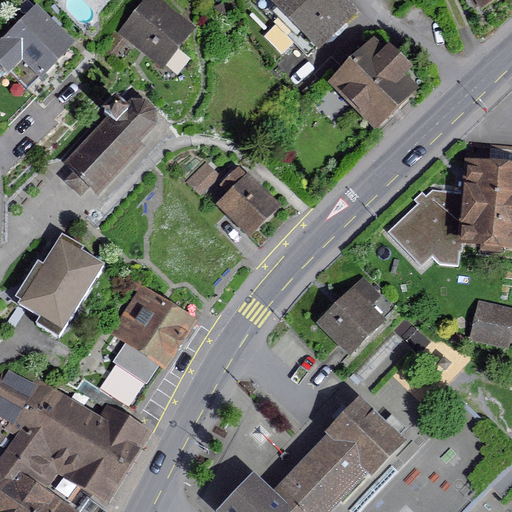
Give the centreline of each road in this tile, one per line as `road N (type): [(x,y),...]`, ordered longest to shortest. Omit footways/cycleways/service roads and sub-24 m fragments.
road 1 (primary): [(475,86),(314,244),(197,403),(145,499)]
road 2 (residential): [(362,0),(475,86)]
